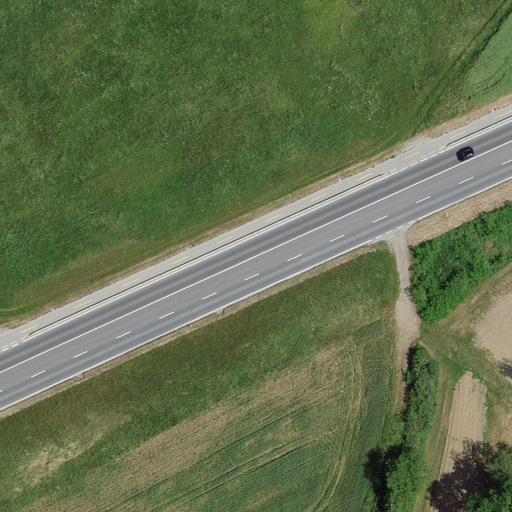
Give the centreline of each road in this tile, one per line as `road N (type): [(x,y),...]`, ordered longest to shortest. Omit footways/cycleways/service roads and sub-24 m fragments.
road 1 (secondary): [(0,382),(511,150)]
road 2 (track): [(377,511),(408,352),(393,203)]
road 3 (track): [(407,318),(496,408),(498,511)]
road 4 (track): [(428,187),(413,153),(417,131),(511,9)]
